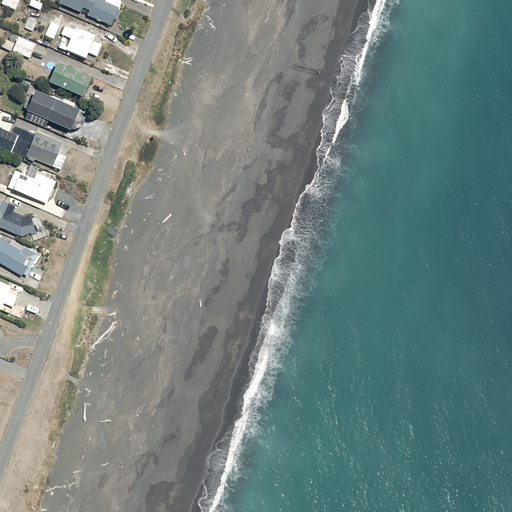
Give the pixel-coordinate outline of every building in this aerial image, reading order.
[(15,10),(18,0),(2,0),(1,4),(15,10)] [(39,9),(42,3),(34,0),(30,0),(28,5),(39,9)] [(109,24),(116,8),(98,0),(58,0),(57,3),(80,13),(82,8),(89,11),(88,14),(109,24)] [(38,20),(28,16),(23,27),(34,31),(38,20)] [(53,39),(59,26),(50,22),(45,35),(53,39)] [(95,35),(75,27),(74,30),(64,26),(61,34),(70,38),(65,49),(85,58),(87,54),(97,57),(103,44),(93,40),(95,35)] [(28,58),(35,43),(18,36),(12,51),(28,58)] [(14,43),(4,38),(0,46),(10,51),(14,43)] [(89,75),(56,61),(47,82),(80,96),(89,75)] [(78,109),(33,90),(25,111),(69,130),(70,128),(72,129),(81,127),(83,122),(80,114),(77,112),(78,109)] [(57,153),(61,142),(35,131),(25,155),(60,170),(65,157),(57,153)] [(18,156),(21,148),(6,142),(3,150),(18,156)] [(46,203),(55,181),(36,173),(34,178),(14,170),(7,187),(46,203)] [(0,227),(21,236),(30,233),(30,234),(35,232),(29,215),(23,217),(12,212),(14,207),(0,200),(0,227)] [(21,251),(0,238),(0,262),(20,275),(22,273),(25,275),(37,255),(24,247),(21,251)] [(9,286),(0,282),(0,307),(2,304),(11,308),(15,298),(5,294),(9,286)]
